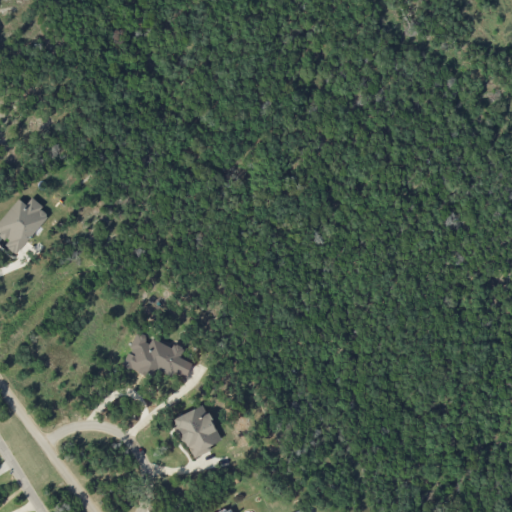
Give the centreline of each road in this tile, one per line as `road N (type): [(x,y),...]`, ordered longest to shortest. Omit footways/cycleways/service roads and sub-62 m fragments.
road 1 (residential): [(142,511),(148,473),(117,431),(73,428),(43,445)]
road 2 (residential): [(92,511),(0,385)]
